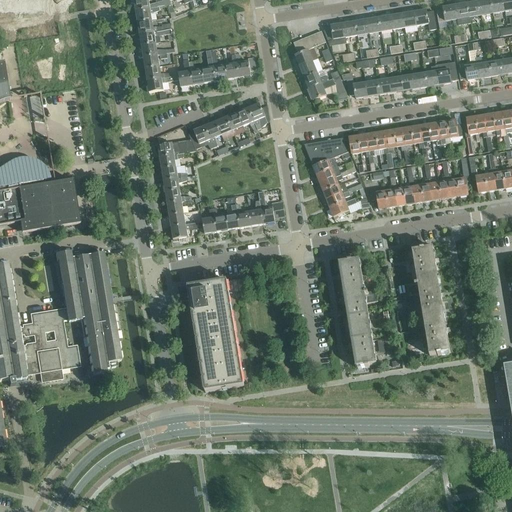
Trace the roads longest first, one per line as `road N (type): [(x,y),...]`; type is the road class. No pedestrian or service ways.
road 1 (residential): [(148,272),(104,0)]
road 2 (residential): [(279,131),(511,94)]
road 3 (residential): [(296,246),(511,211)]
road 4 (tertiary): [(270,424),(433,426)]
road 5 (tertiary): [(174,420),(100,449),(50,511)]
road 6 (residential): [(174,420),(148,272)]
road 7 (residential): [(148,272),(296,246)]
road 8 (tertiary): [(63,511),(102,464),(176,434)]
road 9 (residential): [(316,370),(296,246)]
road 10 (residential): [(261,19),(384,0)]
